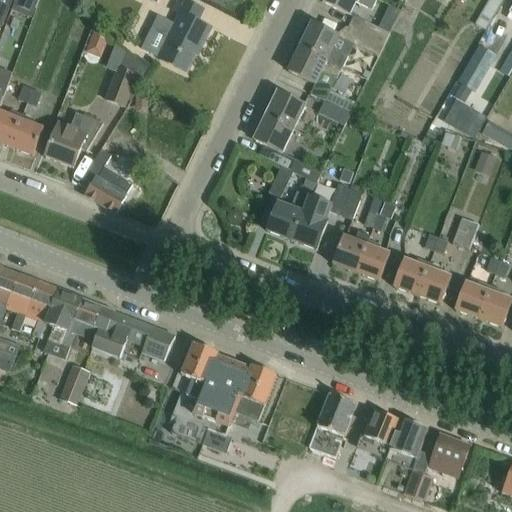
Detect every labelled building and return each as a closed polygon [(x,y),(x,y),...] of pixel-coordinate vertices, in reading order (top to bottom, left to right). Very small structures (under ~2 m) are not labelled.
[(0,0),(0,25),(2,27),(12,0),(0,0)] [(211,29),(197,22),(203,11),(181,0),(179,0),(174,12),(179,15),(174,25),(157,17),(141,51),(171,66),(187,73),(196,53),(195,52),(198,46),(202,48),(211,29)] [(376,1),(374,0),(322,0),(322,2),(340,11),(349,16),(355,3),(371,11),(376,1)] [(491,22),(503,0),(489,0),(481,16),(491,22)] [(511,71),(511,8),(508,16),(511,18),(511,51),(498,75),(507,80),(511,71)] [(108,13),(99,31),(116,39),(124,22),(108,13)] [(383,48),(389,34),(353,17),(347,30),(383,48)] [(342,70),(348,58),(333,50),(339,37),(329,33),(311,24),(299,48),(342,70)] [(378,58),(383,48),(347,30),(342,40),(378,58)] [(94,34),(91,42),(104,47),(106,43),(94,34)] [(479,46),(458,83),(475,93),(497,56),(479,46)] [(337,80),(342,70),(299,48),(288,72),(306,80),(315,85),(322,72),(337,80)] [(116,73),(106,101),(124,108),(127,101),(130,103),(145,80),(144,79),(150,70),(125,52),(116,73)] [(0,105),(9,82),(0,78),(0,105)] [(27,105),(32,92),(24,89),(19,101),(27,105)] [(35,108),(40,95),(32,92),(27,105),(35,108)] [(349,117),(356,104),(329,92),(323,104),(349,117)] [(292,132),(305,107),(277,93),(265,118),(292,132)] [(344,128),(349,117),(323,104),(318,115),(344,128)] [(21,120),(22,116),(10,111),(9,115),(0,111),(0,144),(10,149),(21,120)] [(86,152),(103,125),(76,114),(70,129),(58,124),(53,140),(45,158),(73,169),(82,147),(87,148),(85,151),(86,152)] [(34,120),(22,116),(21,120),(10,149),(32,158),(44,129),(33,125),(34,120)] [(281,154),(292,132),(265,118),(254,141),(272,150),(281,154)] [(511,136),(490,124),(483,137),(510,152),(511,149),(511,136)] [(115,215),(126,197),(133,185),(105,168),(111,158),(101,151),(79,185),(89,191),(85,197),(115,215)] [(316,185),(322,173),(295,160),(290,172),(293,173),(308,181),(316,185)] [(293,173),(290,172),(281,168),(268,194),(280,199),(293,173)] [(309,198),(316,185),(308,181),(305,180),(300,194),(296,193),(291,209),(277,203),(266,232),(291,242),(302,214),(310,198),(309,198)] [(340,217),(351,190),(338,185),(330,205),(328,213),(329,213),(340,217)] [(352,222),(362,194),(351,190),(340,217),(352,222)] [(330,205),(320,202),(310,198),(302,214),(291,242),(316,251),(327,222),(326,222),(329,213),(328,213),(330,205)] [(377,215),(380,206),(382,202),(373,199),(363,226),(371,229),(377,215)] [(229,212),(227,218),(230,224),(235,225),(241,223),(243,218),(240,212),(235,210),(229,212)] [(377,215),(371,229),(380,233),(386,218),(377,215)] [(469,252),(479,226),(461,219),(452,245),(469,252)] [(355,274),(369,237),(357,232),(354,242),(343,237),(339,246),(332,265),(355,274)] [(434,253),(439,239),(430,235),(424,249),(434,253)] [(379,283),(386,264),(389,255),(378,251),(380,245),(368,241),(370,237),(369,237),(355,274),(379,283)] [(443,256),(448,242),(439,239),(434,253),(443,256)] [(495,276),(501,262),(491,258),(486,273),(495,276)] [(417,297),(429,264),(417,260),(415,265),(404,261),(401,270),(394,289),(417,297)] [(505,280),(510,265),(501,262),(495,276),(505,280)] [(440,306),(447,287),(451,278),(440,274),(442,269),(429,264),(417,297),(440,306)] [(6,309),(19,276),(2,269),(0,275),(0,307),(1,308),(0,310),(0,324),(7,310),(6,309)] [(19,334),(26,317),(39,283),(19,276),(6,309),(7,310),(18,314),(11,331),(19,334)] [(45,324),(58,291),(39,283),(26,317),(39,322),(33,337),(40,339),(45,324)] [(478,320),(491,287),(479,283),(477,289),(465,285),(462,293),(455,312),(478,320)] [(501,329),(508,311),(511,302),(501,298),(503,292),(491,287),(478,320),(501,329)] [(47,340),(43,352),(53,356),(57,345),(61,346),(66,331),(78,299),(58,291),(45,324),(54,327),(49,341),(47,340)] [(57,345),(53,356),(56,357),(65,360),(69,350),(75,335),(90,341),(103,308),(78,299),(66,331),(61,346),(57,345)] [(165,363),(175,337),(114,313),(114,312),(103,308),(90,341),(94,343),(91,350),(120,361),(127,342),(145,349),(142,355),(165,363)] [(0,363),(12,368),(19,348),(0,341),(0,363)] [(218,354),(193,344),(179,381),(190,385),(177,420),(189,424),(200,394),(202,395),(216,357),(218,354)] [(250,370),(216,357),(202,395),(200,394),(189,424),(208,431),(226,438),(226,437),(235,414),(234,414),(251,370),(250,370)] [(72,367),(60,401),(76,407),(89,373),(72,367)] [(235,414),(258,423),(276,376),(252,367),(250,370),(251,370),(234,414),(235,414)] [(335,459),(349,424),(356,405),(330,395),(309,449),(335,459)] [(390,448),(400,421),(374,412),(364,438),(372,441),(369,451),(382,457),(386,446),(390,448)] [(420,450),(427,431),(400,421),(390,448),(389,450),(412,458),(410,463),(415,464),(420,450)] [(208,431),(202,446),(226,455),(232,439),(226,437),(226,438),(208,431)] [(457,479),(462,466),(469,447),(440,436),(428,468),(457,479)] [(511,467),(506,483),(501,495),(511,499),(511,467)] [(423,503),(430,484),(432,480),(412,472),(410,476),(403,495),(423,503)]
